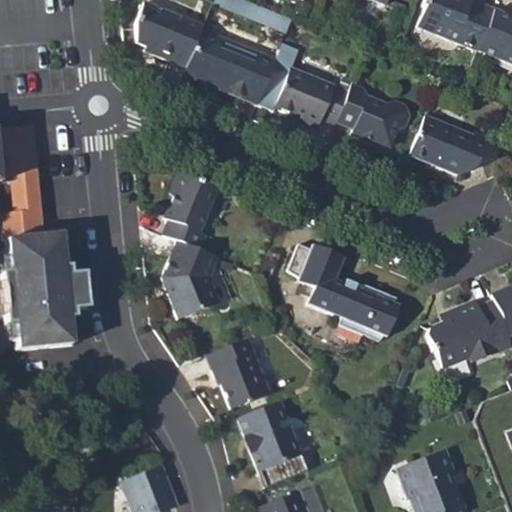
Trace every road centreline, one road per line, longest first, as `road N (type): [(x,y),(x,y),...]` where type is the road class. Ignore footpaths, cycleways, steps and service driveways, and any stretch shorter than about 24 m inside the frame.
road 1 (residential): [(209,511),(182,432),(122,343),(97,105)]
road 2 (residential): [(438,232),(97,105)]
road 3 (residential): [(438,232),(442,217),(469,203),(484,207),(499,234),(483,260),(467,264),(441,248)]
